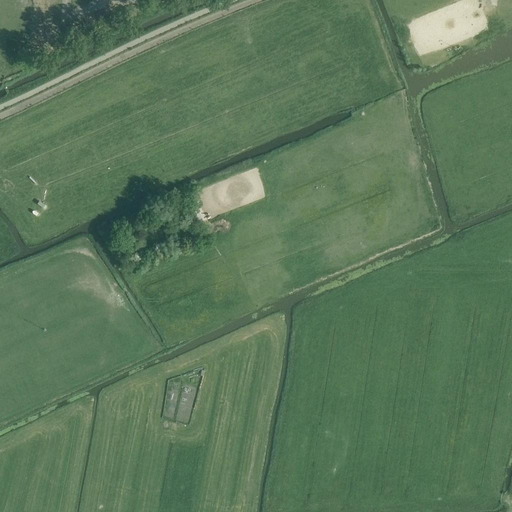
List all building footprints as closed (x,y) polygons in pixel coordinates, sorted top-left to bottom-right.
[(87,0),(94,14),(104,10),(100,0),(87,0)] [(111,0),(100,0),(104,10),(105,12),(115,7),(111,0)] [(73,2),(62,6),(70,25),(71,26),(82,22),(73,2)] [(61,5),(51,9),(60,30),(70,25),(62,6),(61,5)] [(51,9),(40,14),(41,15),(49,34),(60,30),(51,9)] [(6,19),(2,21),(11,42),(22,37),(13,16),(12,16),(11,12),(5,15),(6,19)] [(41,15),(30,20),(36,34),(32,35),(35,41),(38,39),(39,40),(50,36),(49,34),(41,15)] [(11,42),(1,47),(6,58),(28,48),(23,37),(11,42)]
